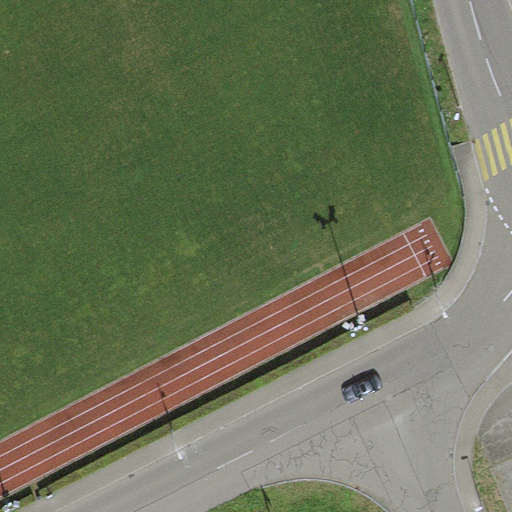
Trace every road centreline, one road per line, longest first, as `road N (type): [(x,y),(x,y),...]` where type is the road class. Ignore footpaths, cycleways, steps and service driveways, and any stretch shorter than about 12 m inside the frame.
road 1 (residential): [(142,511),(375,390),(511,293)]
road 2 (unclassified): [(468,0),(511,127)]
